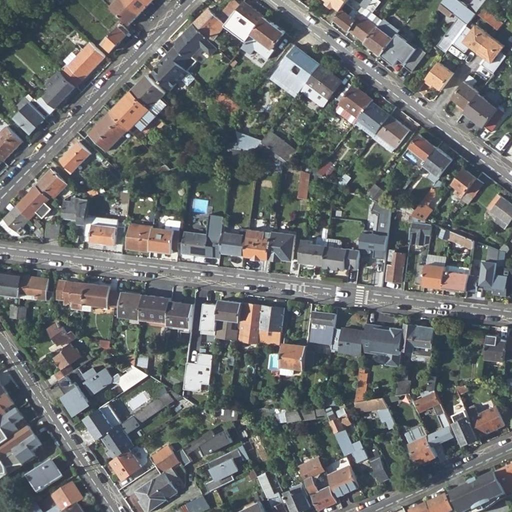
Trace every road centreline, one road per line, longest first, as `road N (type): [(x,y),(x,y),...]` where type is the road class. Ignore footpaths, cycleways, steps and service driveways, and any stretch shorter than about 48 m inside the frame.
road 1 (residential): [(0,252),(511,315)]
road 2 (residential): [(511,176),(278,0)]
road 3 (residential): [(192,0),(0,196)]
road 4 (residential): [(118,511),(0,336)]
road 5 (residential): [(511,444),(362,511)]
